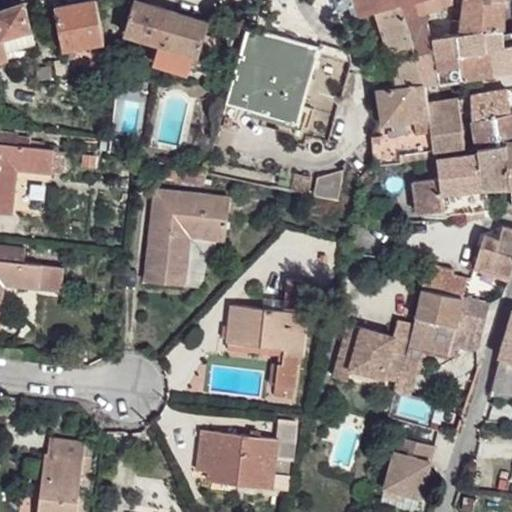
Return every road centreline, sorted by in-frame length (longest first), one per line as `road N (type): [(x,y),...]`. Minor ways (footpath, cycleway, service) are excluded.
road 1 (unclassified): [(511,301),(445,511)]
road 2 (unclassified): [(0,374),(120,394)]
